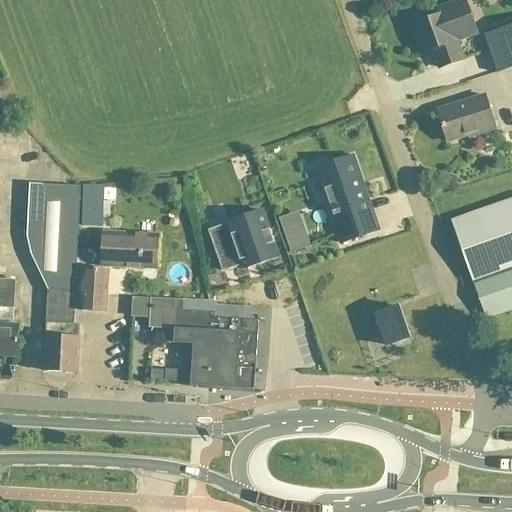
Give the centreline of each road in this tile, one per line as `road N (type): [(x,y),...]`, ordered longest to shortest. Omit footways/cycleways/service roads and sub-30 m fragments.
road 1 (residential): [(484,416),(479,377),(347,0)]
road 2 (primary): [(0,462),(162,466),(253,500)]
road 3 (unclassified): [(184,431),(180,413),(0,404)]
road 4 (primary): [(184,431),(0,422)]
road 5 (primary): [(367,511),(427,501),(511,503)]
road 6 (primary): [(405,435),(361,420),(274,420)]
